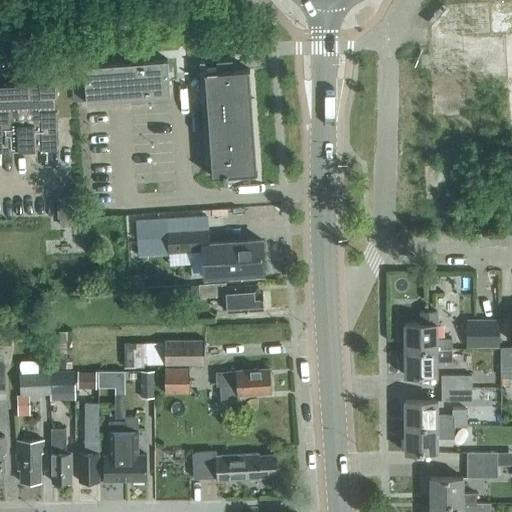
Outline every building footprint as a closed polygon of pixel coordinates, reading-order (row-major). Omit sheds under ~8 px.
[(86,101),(170,95),(167,59),(84,65),(86,101)] [(228,175),(257,173),(250,68),(204,72),(211,176),(224,175),(224,179),(228,179),(228,175)] [(42,147),(59,146),(58,107),(56,107),(56,95),(57,95),(57,81),(41,82),(41,88),(30,89),(30,82),(0,83),(0,148),(11,148),(11,147),(18,146),(18,148),(35,147),(35,146),(42,146),(42,147)] [(78,197),(57,197),(58,217),(78,216),(78,197)] [(167,218),(135,220),(138,254),(170,252),(203,250),(202,243),(208,243),(206,215),(167,218)] [(208,243),(202,243),(203,250),(204,276),(227,274),(264,272),(262,239),(225,242),(209,243),(208,243)] [(264,306),(265,304),(265,297),(263,294),(263,292),(259,292),(258,284),(226,286),(226,282),(199,284),(200,296),(216,295),(216,293),(226,292),(227,311),(264,309),(264,306)] [(437,338),(437,323),(437,311),(421,311),(421,323),(404,323),(404,349),(452,349),(452,338),(437,338)] [(499,347),(499,319),(466,318),(466,347),(499,347)] [(74,366),(73,329),(51,330),(52,367),(74,366)] [(164,339),(164,342),(165,363),(205,363),(204,339),(164,339)] [(165,363),(164,342),(124,343),(124,366),(144,366),(144,364),(165,363)] [(511,377),(511,346),(501,346),(501,377),(511,377)] [(437,375),(437,360),(452,360),(452,349),(404,349),(404,375),(437,375)] [(49,368),(49,357),(37,357),(37,359),(20,360),(20,369),(49,368)] [(189,392),(189,367),(166,367),(166,392),(189,392)] [(51,393),(51,371),(49,371),(49,368),(20,369),(20,393),(28,393),(51,393)] [(239,394),(271,392),(269,368),(216,371),(217,385),(220,385),(221,399),(239,398),(239,394)] [(76,392),(75,370),(51,371),(51,393),(76,392)] [(97,388),(96,370),(78,370),(78,388),(97,388)] [(98,385),(115,386),(115,370),(98,370),(98,385)] [(154,396),(154,370),(141,370),(141,397),(154,396)] [(472,387),(472,374),(441,375),(441,387),(472,387)] [(472,400),(472,387),(441,387),(441,400),(472,400)] [(19,393),(19,414),(29,414),(28,393),(20,393),(19,393)] [(124,417),(124,394),(115,394),(115,417),(124,417)] [(404,400),(405,426),(454,426),(467,426),(467,408),(452,408),(452,414),(437,414),(437,400),(404,400)] [(99,481),(98,428),(98,402),(85,402),(85,451),(79,452),(79,481),(99,481)] [(125,421),(124,421),(125,480),(146,480),(146,454),(139,454),(138,416),(125,416),(125,421)] [(125,480),(124,421),(108,421),(109,454),(103,454),(103,480),(125,480)] [(438,452),(438,437),(454,437),(454,426),(405,426),(405,452),(438,452)] [(71,452),(66,452),(66,428),(51,428),(52,481),(71,481),(71,452)] [(40,452),(43,452),(42,439),(17,439),(17,469),(20,469),(20,481),(40,481),(40,452)] [(259,453),(236,454),(216,455),(216,451),(192,452),(194,478),(217,477),(217,480),(260,477),(260,475),(276,474),(275,455),(259,456),(259,453)] [(507,464),(507,452),(467,452),(467,464),(507,464)] [(507,477),(507,464),(467,464),(467,477),(507,477)] [(430,477),(430,503),(477,502),(476,492),(463,492),(463,477),(430,477)] [(490,511),(491,502),(477,502),(430,503),(429,511),(490,511)]
